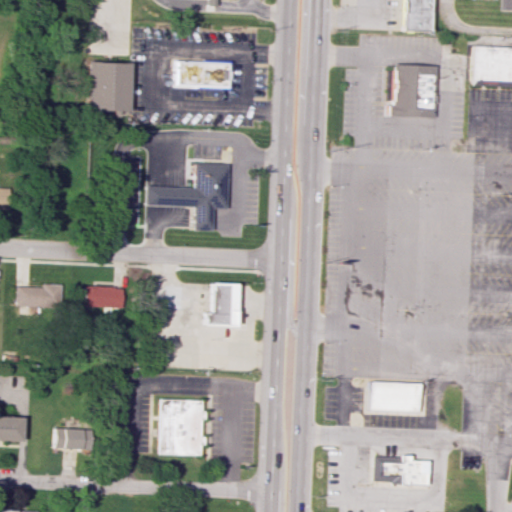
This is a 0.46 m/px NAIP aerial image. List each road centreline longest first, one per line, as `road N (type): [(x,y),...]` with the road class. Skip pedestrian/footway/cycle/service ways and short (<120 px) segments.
road 1 (primary): [(293,511),(314,0)]
road 2 (primary): [(286,0),(267,511)]
road 3 (residential): [(276,254),(0,243)]
road 4 (residential): [(269,491),(0,477)]
